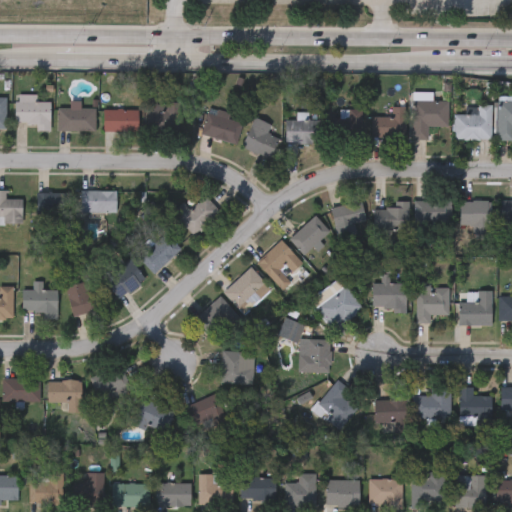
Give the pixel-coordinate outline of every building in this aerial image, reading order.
[(34,130),(34,123),(14,123),(14,94),(31,95),(31,101),(48,102),(48,130),(34,130)] [(411,138),(411,99),(446,99),(446,126),(426,126),(426,138),(411,138)] [(511,139),(496,139),(496,101),(511,101),(511,139)] [(178,103),(178,131),(145,131),(145,103),(178,103)] [(489,139),(452,138),(452,113),(466,114),(466,104),(490,105),(489,139)] [(370,137),(370,116),(389,116),(389,105),(404,105),(404,137),(370,137)] [(56,131),(56,108),(93,108),(93,131),(56,131)] [(226,118),(240,122),(235,143),(200,134),(206,108),(227,113),(226,118)] [(136,109),(136,131),(101,131),(101,109),(136,109)] [(359,109),(359,136),(328,136),(328,117),(337,117),(337,109),(359,109)] [(276,138),(268,158),(240,146),(252,117),(269,124),(265,133),(276,138)] [(283,142),(283,119),(317,119),(317,142),(283,142)] [(0,224),(0,190),(4,190),(4,199),(20,199),(20,224),(0,224)] [(114,216),(79,216),(79,190),(114,190),(114,216)] [(35,213),(34,192),(70,192),(71,213),(35,213)] [(218,211),(193,235),(170,212),(181,202),(189,210),(203,195),(218,211)] [(328,208),(358,199),(364,220),(334,228),(328,208)] [(372,206),(395,206),(395,200),(406,200),(406,229),(372,229),(372,206)] [(450,224),(413,224),(413,200),(450,200),(450,224)] [(472,232),(472,222),(459,222),(459,200),(488,200),(488,232),(472,232)] [(511,230),(498,230),(498,200),(511,200),(511,230)] [(327,231),(300,254),(287,238),(313,215),(327,231)] [(152,273),(137,257),(164,232),(178,248),(152,273)] [(255,261),(280,239),(299,262),(286,274),(291,280),(280,290),(255,261)] [(143,278),(117,298),(102,278),(128,259),(143,278)] [(268,287),(242,313),(222,292),(248,266),(268,287)] [(370,282),(380,282),(380,274),(387,274),(387,282),(404,282),(404,309),(370,309),(370,282)] [(310,297),(338,277),(360,309),(332,329),(310,297)] [(20,289),(32,289),(32,282),(38,282),(38,290),(55,290),(55,318),(41,318),(41,311),(20,311),(20,289)] [(97,288),(101,309),(71,315),(64,286),(82,282),(85,291),(97,288)] [(414,282),(428,282),(428,286),(447,286),(447,313),(429,313),(429,322),(414,322),(414,282)] [(11,317),(0,317),(0,286),(11,286),(11,317)] [(490,290),(490,324),(457,324),(457,301),(474,301),(474,290),(490,290)] [(511,323),(496,323),(496,295),(511,295),(511,323)] [(206,335),(193,315),(222,297),(235,317),(206,335)] [(328,373),(297,372),(297,353),(302,353),(302,339),(329,340),(328,373)] [(252,352),(250,385),(217,383),(219,350),(252,352)] [(89,377),(120,368),(128,391),(96,401),(89,377)] [(0,401),(0,378),(38,378),(38,401),(0,401)] [(79,379),(79,402),(46,402),(46,379),(79,379)] [(448,419),(411,419),(411,395),(430,395),(430,386),(448,386),(448,419)] [(499,410),(499,386),(511,386),(511,418),(511,410),(499,410)] [(338,428),(315,405),(332,387),(356,410),(338,428)] [(471,387),(471,395),(490,395),(490,426),(457,425),(457,387),(471,387)] [(185,406),(212,393),(225,419),(199,433),(185,406)] [(129,422),(140,397),(173,411),(162,436),(129,422)] [(372,399),(403,399),(403,424),(372,424),(372,399)] [(103,503),(72,503),(72,481),(84,481),(84,471),(103,471),(103,503)] [(27,503),(27,482),(47,482),(47,473),(60,473),(60,503),(27,503)] [(197,504),(197,473),(214,473),(214,483),(230,483),(230,504),(197,504)] [(282,483),(296,483),(296,473),(313,473),(313,505),(282,505),(282,483)] [(425,509),(409,509),(409,473),(443,473),(443,500),(425,500),(425,509)] [(0,475),(16,475),(16,504),(0,504),(0,475)] [(485,508),(453,508),(453,475),(485,475),(485,508)] [(274,477),(274,499),(238,499),(238,477),(274,477)] [(357,479),(357,506),(323,506),(323,479),(357,479)] [(400,506),(367,506),(367,479),(400,479),(400,506)] [(511,480),(511,502),(494,502),(494,480),(511,480)] [(147,506),(109,506),(109,483),(147,483),(147,506)] [(189,506),(153,506),(153,483),(189,483),(189,506)]
